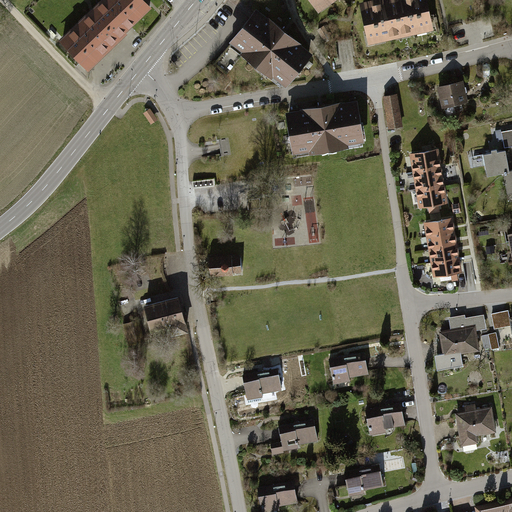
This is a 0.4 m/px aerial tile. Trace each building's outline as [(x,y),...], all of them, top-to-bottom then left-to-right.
[(145,0),(103,0),(60,40),(89,70),(152,7),(145,0)] [(311,0),(317,9),(330,0),(311,0)] [(426,0),(361,0),(369,43),(432,31),(426,0)] [(280,87),(310,52),(258,9),(229,44),(280,87)] [(322,24),(315,29),(323,41),(330,37),(322,24)] [(464,85),(440,90),(444,112),(468,107),(464,85)] [(403,131),(399,98),(384,100),(388,133),(403,131)] [(301,115),(285,118),(292,159),(308,156),(309,159),(347,153),(347,149),(364,147),(357,105),(342,108),(341,105),(300,112),(301,115)] [(150,108),(144,113),(152,124),(158,120),(150,108)] [(490,150),(472,153),(474,167),(484,165),(485,174),(502,172),(507,203),(511,202),(511,167),(507,168),(504,148),(511,146),(511,128),(496,131),(498,139),(489,141),(490,150)] [(435,149),(409,153),(412,173),(407,174),(409,187),(414,186),(418,206),(425,204),(427,212),(439,210),(437,202),(444,201),(435,149)] [(260,199),(248,200),(248,209),(260,208),(260,199)] [(449,216),(423,221),(426,236),(421,237),(422,247),(427,246),(428,249),(423,250),(425,261),(430,260),(433,273),(439,272),(440,281),(457,278),(455,269),(459,268),(449,216)] [(217,260),(209,261),(210,278),(218,278),(218,280),(233,279),(232,277),(243,276),(242,260),(231,260),(231,258),(217,259),(217,260)] [(179,301),(144,310),(151,339),(174,333),(175,341),(188,338),(179,301)] [(475,324),(438,330),(442,354),(468,350),(469,353),(479,352),(475,324)] [(139,325),(123,328),(129,352),(144,348),(139,325)] [(498,331),(486,333),(489,347),(500,345),(498,331)] [(365,356),(330,363),(335,389),(352,386),(351,382),(369,378),(365,356)] [(277,372),(242,379),(247,405),(264,402),(263,398),(281,394),(277,372)] [(465,410),(455,411),(460,443),(476,440),(475,433),(495,430),(491,405),(481,407),(480,400),(463,403),(465,410)] [(399,401),(364,408),(369,434),(386,431),(385,427),(403,424),(399,401)] [(312,417),(277,424),(280,441),(269,443),(271,452),(299,447),(298,443),(316,440),(312,417)] [(378,464),(343,471),(348,497),(365,494),(364,490),(382,486),(378,464)] [(292,479),(257,486),(261,511),(262,511),(279,509),(278,505),(296,501),(292,479)] [(511,511),(511,498),(474,507),(475,511),(511,511)]
